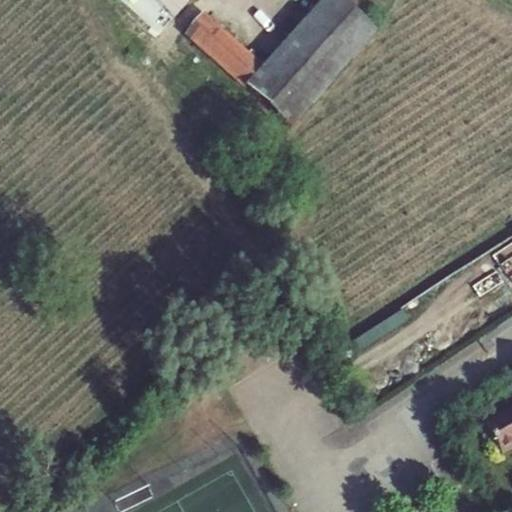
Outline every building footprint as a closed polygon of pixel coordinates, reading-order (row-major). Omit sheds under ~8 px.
[(318,0),(266,59),(246,82),(292,122),(377,27),(362,14),(346,0),(318,0)] [(372,0),(346,0),(362,14),(372,0)] [(204,12),(188,30),(246,82),(266,59),(261,54),(257,58),(204,12)] [(134,64),(157,84),(169,79),(158,53),(134,64)] [(157,84),(134,64),(101,78),(112,103),(157,84)] [(511,372),(510,374),(511,376),(511,413),(484,427),(499,454),(511,447),(511,372)]
